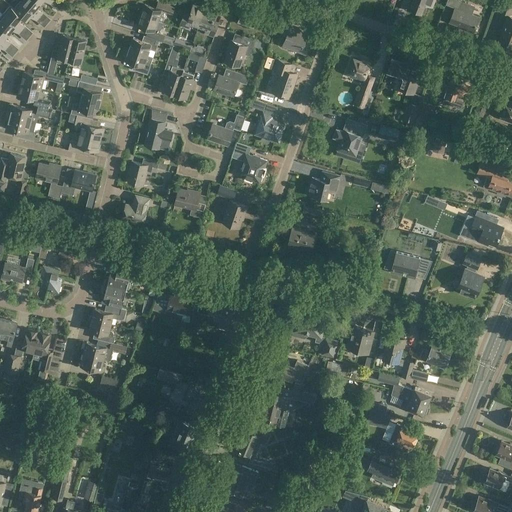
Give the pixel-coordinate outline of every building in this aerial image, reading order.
[(21,0),(14,8),(14,9),(24,17),(23,17),(27,21),(31,16),(37,20),(40,17),(21,0)] [(37,0),(21,0),(40,17),(43,13),(38,8),(41,4),(37,0)] [(413,0),(410,8),(422,13),(422,12),(425,13),(427,7),(424,7),(425,4),(432,7),(434,0),(413,0)] [(510,14),(511,8),(511,0),(504,0),(500,11),(510,14)] [(158,2),(156,8),(145,4),(141,15),(159,21),(162,10),(172,14),(174,7),(158,2)] [(58,3),(51,11),(58,17),(65,10),(58,3)] [(258,3),(256,10),(244,6),(238,21),(255,27),(259,16),(266,19),(270,7),(258,3)] [(455,8),(450,22),(466,28),(465,29),(474,32),(479,17),(472,14),(475,7),(465,3),(463,11),(455,8)] [(193,4),(190,13),(185,11),(180,25),(190,28),(191,24),(198,26),(205,8),(193,4)] [(14,9),(14,8),(10,5),(3,14),(22,30),(25,26),(20,21),(23,17),(24,17),(14,9)] [(216,12),(205,8),(198,26),(206,29),(205,33),(214,36),(219,23),(213,21),(216,12)] [(301,18),(285,12),(282,19),(299,25),(301,18)] [(3,14),(0,17),(0,25),(10,33),(13,29),(19,34),(22,30),(3,14)] [(159,21),(141,15),(137,25),(149,29),(146,36),(148,36),(160,40),(163,41),(165,35),(159,32),(161,27),(157,26),(159,21)] [(498,42),(505,44),(508,43),(511,44),(511,16),(508,15),(498,42)] [(10,33),(0,25),(0,39),(3,42),(8,46),(11,42),(6,38),(10,33)] [(306,53),(309,43),(304,41),(308,31),(291,25),(283,45),(306,53)] [(68,63),(75,38),(64,35),(57,60),(68,63)] [(229,48),(225,61),(240,66),(241,65),(245,54),(250,55),(252,50),(252,51),(254,46),(256,40),(243,35),(240,43),(231,40),(228,48),(229,48)] [(133,37),(129,49),(148,55),(150,49),(156,51),(160,40),(148,36),(146,42),(133,37)] [(86,40),(75,38),(68,63),(80,66),(86,40)] [(0,46),(5,50),(8,46),(3,42),(0,39),(0,46)] [(173,45),(168,61),(174,63),(180,47),(174,45),(173,45)] [(129,49),(126,60),(134,63),(138,65),(136,70),(148,74),(150,68),(150,66),(153,57),(148,55),(129,49)] [(202,72),(207,57),(201,54),(195,70),(202,72)] [(274,70),(279,72),(273,91),(290,97),(299,73),(290,70),(292,63),(278,58),(274,70)] [(362,58),(361,61),(352,58),(350,65),(348,64),(345,73),(364,79),(355,105),(363,108),(369,110),(375,93),(370,91),(374,77),(367,75),(370,65),(369,64),(370,61),(362,58)] [(392,59),(387,72),(398,76),(398,78),(399,80),(400,80),(398,88),(414,94),(418,83),(419,84),(423,72),(406,66),(407,65),(392,59)] [(57,62),(51,60),(48,72),(54,74),(57,62)] [(173,65),(169,76),(164,89),(175,93),(184,69),(173,65)] [(184,69),(175,93),(186,97),(194,74),(184,71),(184,69)] [(40,70),(39,75),(25,72),(22,83),(41,88),(44,78),(63,83),(65,76),(54,74),(48,72),(40,70)] [(231,78),(224,75),(219,74),(214,88),(234,95),(239,81),(246,84),(249,76),(234,71),(231,78)] [(82,74),(80,80),(96,84),(97,84),(98,78),(82,74)] [(450,80),(450,81),(442,78),(437,93),(446,96),(444,101),(453,104),(455,99),(456,99),(458,95),(466,97),(469,88),(462,86),(463,84),(450,80)] [(79,80),(77,91),(80,92),(83,92),(82,95),(81,98),(100,103),(103,92),(102,91),(95,90),(96,84),(80,80),(79,80)] [(41,88),(22,83),(19,95),(33,98),(32,103),(37,105),(50,108),(51,101),(39,98),(41,88)] [(480,97),(478,103),(474,113),(484,116),(492,94),(483,90),(480,97)] [(74,102),(71,113),(77,115),(81,115),(83,116),(87,117),(88,112),(94,113),(97,114),(100,103),(81,98),(80,104),(74,102)] [(273,115),(264,112),(267,104),(252,98),(249,107),(263,112),(255,134),(279,142),(285,124),(275,120),(273,117),(273,115)] [(501,115),(500,117),(511,121),(511,101),(507,100),(506,101),(501,115)] [(422,101),(417,114),(429,118),(434,105),(422,101)] [(34,109),(13,104),(10,103),(8,111),(7,111),(7,112),(11,113),(10,115),(31,121),(34,109)] [(409,112),(406,111),(404,118),(408,119),(413,121),(419,105),(412,103),(409,112)] [(53,109),(50,108),(37,105),(35,113),(51,117),(53,109)] [(63,113),(65,107),(59,105),(57,110),(63,113)] [(150,118),(148,125),(149,125),(144,144),(160,148),(162,139),(171,141),(173,131),(168,129),(167,132),(164,131),(166,122),(166,121),(168,113),(152,109),(150,118)] [(233,128),(241,131),(246,116),(238,114),(233,128)] [(6,118),(4,126),(7,127),(20,130),(19,136),(34,140),(34,141),(39,142),(40,137),(35,136),(37,131),(34,131),(36,122),(31,121),(10,115),(9,118),(6,117),(5,118),(6,118)] [(77,118),(75,125),(83,127),(81,134),(100,139),(101,134),(103,134),(104,128),(97,126),(91,124),(93,118),(91,118),(87,117),(83,116),(81,115),(77,115),(77,118)] [(336,129),(333,137),(340,139),(337,149),(338,149),(337,154),(346,157),(354,160),(356,155),(357,151),(360,142),(363,136),(361,135),(362,131),(363,131),(365,124),(349,118),(346,125),(345,129),(344,129),(343,131),(336,129)] [(413,121),(408,119),(405,126),(411,128),(413,121)] [(228,145),(233,130),(213,123),(208,138),(228,145)] [(390,127),(387,139),(397,141),(397,140),(399,131),(400,129),(390,127)] [(81,134),(79,141),(71,139),(69,150),(82,153),(83,147),(98,151),(100,145),(99,143),(100,139),(81,134)] [(436,139),(434,146),(445,149),(447,141),(446,141),(436,139)] [(267,160),(249,154),(252,146),(237,141),(232,156),(244,161),(242,168),(241,167),(238,174),(245,177),(245,179),(252,181),(253,180),(260,182),(260,180),(262,181),(267,168),(265,167),(267,160)] [(1,157),(0,161),(0,181),(6,182),(6,183),(7,181),(6,181),(8,175),(21,178),(22,178),(24,169),(27,157),(11,153),(9,159),(1,157)] [(169,164),(171,159),(168,155),(163,154),(160,156),(159,160),(161,161),(164,162),(167,163),(169,164)] [(145,157),(143,164),(132,161),(130,169),(132,169),(129,181),(143,185),(147,170),(151,171),(153,166),(158,167),(159,161),(145,157)] [(505,165),(497,162),(496,165),(482,160),(478,173),(492,178),(488,188),(498,191),(497,193),(506,196),(506,194),(511,195),(511,174),(504,172),(506,168),(504,167),(505,165)] [(57,182),(62,166),(55,164),(55,166),(40,162),(36,177),(57,182)] [(63,186),(62,192),(73,195),(74,194),(75,186),(92,190),(96,174),(75,169),(73,179),(65,177),(63,186)] [(322,170),(320,179),(312,177),(308,194),(326,198),(328,190),(337,192),(342,175),(322,170)] [(373,181),(355,176),(353,183),(371,188),(373,181)] [(19,179),(16,194),(17,194),(24,196),(27,181),(21,180),(19,179)] [(371,188),(371,189),(381,191),(389,193),(391,185),(382,183),(373,181),(371,188)] [(57,184),(54,196),(55,196),(59,198),(60,198),(62,192),(63,186),(57,184)] [(237,190),(220,184),(217,193),(233,199),(237,190)] [(192,191),(179,188),(175,204),(192,208),(190,214),(202,217),(205,205),(198,203),(201,192),(192,190),(192,191)] [(143,224),(150,198),(136,195),(133,205),(126,203),(123,219),(143,224)] [(435,198),(428,195),(425,201),(433,205),(435,198)] [(245,215),(248,206),(230,200),(223,221),(240,227),(244,214),(245,215)] [(312,207),(310,216),(329,221),(331,212),(312,207)] [(475,217),(467,236),(488,244),(489,242),(496,245),(502,230),(495,227),(497,223),(487,219),(489,215),(478,210),(475,217)] [(293,230),(289,244),(303,248),(303,249),(311,251),(315,235),(309,234),(310,230),(294,226),(293,230)] [(69,252),(60,250),(58,256),(68,258),(69,252)] [(390,250),(384,267),(391,269),(391,272),(414,277),(415,275),(425,278),(432,260),(419,257),(418,262),(401,258),(402,254),(403,254),(403,253),(390,250)] [(467,253),(462,263),(467,265),(476,269),(478,269),(482,259),(467,253)] [(28,257),(26,267),(6,262),(2,278),(9,280),(10,278),(23,281),(24,274),(31,275),(35,259),(28,257)] [(62,280),(58,278),(60,269),(44,265),(40,281),(49,284),(48,288),(59,291),(62,280)] [(466,269),(459,285),(468,289),(467,292),(475,296),(483,277),(475,273),(476,269),(467,265),(466,269)] [(106,278),(105,285),(115,287),(126,290),(129,291),(131,282),(130,281),(129,281),(131,273),(117,269),(116,273),(114,275),(110,274),(109,279),(106,278)] [(133,280),(149,284),(151,277),(135,273),(133,280)] [(105,285),(103,292),(105,292),(104,298),(108,299),(110,301),(109,304),(121,307),(122,308),(126,290),(115,287),(105,285)] [(168,301),(167,308),(178,311),(179,306),(191,309),(195,294),(172,288),(170,294),(168,301)] [(146,296),(143,306),(151,308),(155,298),(146,296)] [(220,327),(237,331),(239,321),(245,323),(249,306),(235,302),(236,298),(228,296),(227,300),(213,297),(209,314),(223,317),(220,327)] [(109,305),(107,311),(119,314),(120,314),(121,308),(109,305)] [(95,308),(93,319),(111,324),(113,318),(122,320),(124,318),(127,309),(126,309),(122,308),(121,308),(120,314),(119,314),(107,311),(105,310),(104,310),(95,308)] [(290,326),(289,332),(291,335),(297,336),(300,335),(301,333),(308,335),(316,337),(319,338),(318,342),(324,344),(321,354),(334,357),(339,340),(322,336),(326,319),(299,312),(296,325),(293,324),(290,326)] [(18,322),(6,319),(1,339),(8,341),(7,345),(11,346),(18,322)] [(93,319),(90,330),(95,331),(109,335),(107,341),(112,342),(113,342),(114,343),(115,335),(114,335),(114,333),(112,330),(110,329),(110,327),(111,324),(93,319)] [(138,321),(135,328),(142,331),(145,324),(138,321)] [(368,352),(373,331),(354,326),(348,347),(368,352)] [(24,343),(23,349),(24,349),(34,352),(37,339),(39,331),(28,328),(24,343)] [(34,352),(33,358),(39,359),(39,358),(43,358),(40,369),(43,370),(49,371),(51,361),(53,352),(47,350),(51,334),(39,331),(37,339),(34,352)] [(393,362),(393,361),(399,362),(404,339),(389,335),(383,358),(387,359),(386,361),(393,362)] [(87,342),(84,354),(104,359),(111,360),(113,350),(111,350),(112,348),(113,343),(113,342),(112,342),(107,341),(106,347),(100,345),(87,342)] [(112,348),(111,350),(113,350),(125,353),(127,346),(122,345),(116,344),(113,343),(112,348)] [(433,344),(430,351),(423,348),(420,358),(444,367),(451,351),(433,344)] [(7,352),(3,370),(10,372),(15,354),(7,352)] [(15,355),(10,372),(18,374),(22,356),(15,354),(15,355)] [(104,359),(84,354),(81,365),(101,370),(104,359)] [(297,360),(294,368),(272,359),(267,371),(292,381),(293,377),(300,380),(304,371),(307,372),(309,365),(297,360)] [(400,359),(399,363),(400,365),(404,366),(402,376),(410,378),(411,377),(413,368),(415,361),(406,359),(406,360),(401,359),(400,359)] [(336,374),(338,363),(328,361),(326,372),(336,374)] [(429,372),(413,368),(411,377),(427,381),(429,372)] [(163,378),(163,379),(180,383),(183,375),(165,370),(165,371),(163,378)] [(400,376),(380,371),(378,379),(394,383),(393,389),(395,390),(402,393),(403,392),(428,402),(432,394),(415,387),(414,389),(398,383),(400,376)] [(102,375),(100,385),(116,389),(118,379),(102,375)] [(302,385),(295,382),(293,387),(300,390),(302,385)] [(191,383),(184,398),(190,400),(187,409),(188,409),(187,411),(188,413),(193,414),(195,414),(195,412),(203,415),(206,407),(209,408),(216,392),(196,384),(196,385),(191,383)] [(262,402),(260,408),(262,409),(261,416),(275,420),(274,424),(285,427),(289,410),(288,409),(291,398),(308,402),(314,404),(316,396),(282,387),(282,388),(281,391),(280,394),(265,390),(263,397),(265,398),(264,403),(262,402)] [(395,390),(393,389),(395,390),(393,395),(403,399),(400,405),(407,408),(407,407),(423,414),(424,413),(426,414),(428,408),(426,407),(428,402),(403,392),(402,393),(395,390)] [(122,400),(107,396),(105,403),(120,407),(122,400)] [(25,399),(24,405),(31,407),(33,401),(25,399)] [(365,408),(371,409),(384,412),(386,405),(367,400),(365,408)] [(338,402),(336,410),(345,412),(347,404),(338,402)] [(390,414),(384,412),(371,409),(367,422),(387,427),(390,414)] [(165,419),(177,424),(180,417),(168,412),(165,419)] [(174,444),(188,451),(198,428),(183,422),(174,444)] [(71,426),(66,424),(62,438),(68,439),(71,426)] [(392,437),(390,441),(402,446),(404,441),(413,445),(418,432),(419,430),(409,426),(408,428),(397,424),(392,437)] [(241,438),(237,450),(251,456),(252,456),(252,455),(258,441),(261,443),(263,437),(267,439),(268,440),(270,434),(254,427),(252,432),(244,429),(240,437),(241,438)] [(346,453),(349,440),(337,437),(333,450),(346,453)] [(349,440),(349,441),(346,452),(346,453),(361,457),(365,445),(349,440)] [(502,441),(496,454),(501,456),(498,463),(511,468),(511,467),(511,458),(511,459),(511,457),(511,443),(510,443),(509,444),(502,441)] [(19,472),(29,474),(35,447),(25,445),(19,472)] [(14,453),(13,458),(16,462),(20,463),(22,455),(14,453)] [(252,456),(249,464),(268,469),(270,460),(256,456),(252,455),(252,456)] [(374,455),(368,469),(374,472),(384,476),(382,481),(383,481),(393,485),(395,480),(396,481),(396,480),(399,479),(400,475),(399,473),(402,467),(374,455)] [(59,476),(68,478),(72,460),(63,458),(59,476)] [(151,463),(149,470),(168,475),(170,468),(151,463)] [(240,472),(228,467),(220,488),(234,493),(243,497),(249,481),(252,483),(257,471),(243,465),(240,472)] [(511,471),(511,475),(505,473),(506,473),(498,470),(498,472),(490,468),(485,481),(500,487),(503,479),(511,482),(511,471)] [(168,475),(149,470),(147,475),(170,481),(171,479),(171,476),(168,475)] [(68,478),(59,476),(53,498),(63,500),(68,478)] [(43,488),(36,486),(37,481),(23,478),(20,490),(26,491),(24,502),(27,502),(25,510),(28,511),(27,511),(37,511),(41,494),(43,488)] [(139,491),(146,494),(147,490),(146,489),(148,484),(149,484),(149,482),(149,481),(144,479),(139,491)] [(3,494),(4,491),(4,492),(6,482),(0,480),(0,503),(1,504),(1,503),(7,505),(9,495),(3,494)] [(90,480),(88,487),(97,490),(99,483),(90,480)] [(130,511),(131,509),(132,509),(135,498),(137,498),(139,487),(136,486),(127,485),(122,505),(120,511),(115,509),(115,510),(114,511),(130,511)] [(97,491),(94,503),(101,505),(104,493),(97,491)] [(146,494),(139,491),(136,500),(144,503),(147,494),(146,494)] [(487,499),(479,496),(473,510),(477,511),(494,511),(496,510),(499,510),(504,511),(506,511),(508,510),(511,511),(511,502),(509,507),(487,498),(487,499)] [(363,497),(360,503),(356,511),(383,511),(386,507),(363,497)] [(275,502),(268,499),(266,505),(272,507),(273,508),(275,502)] [(64,507),(62,511),(83,511),(73,509),(75,501),(68,500),(67,508),(64,507)] [(209,504),(206,511),(210,511),(209,511),(245,511),(246,510),(235,505),(233,510),(214,502),(213,505),(209,504)]
